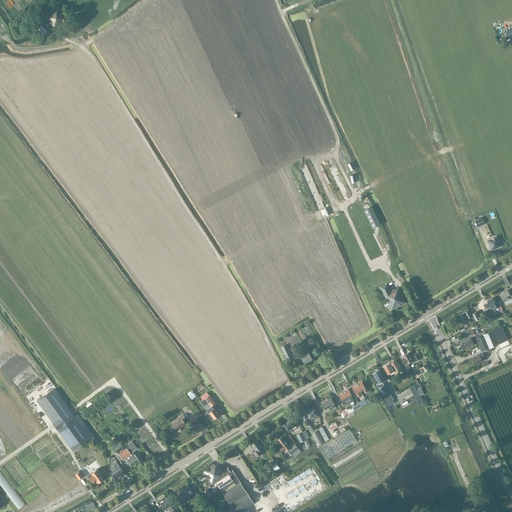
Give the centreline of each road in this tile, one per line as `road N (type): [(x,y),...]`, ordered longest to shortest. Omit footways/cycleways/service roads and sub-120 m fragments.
road 1 (track): [(292,393),(256,320),(92,57),(56,28)]
road 2 (tertiary): [(103,511),(428,312)]
road 3 (track): [(276,0),(358,203),(221,263)]
road 4 (track): [(0,463),(115,384),(176,465)]
road 5 (tertiary): [(511,497),(428,312)]
